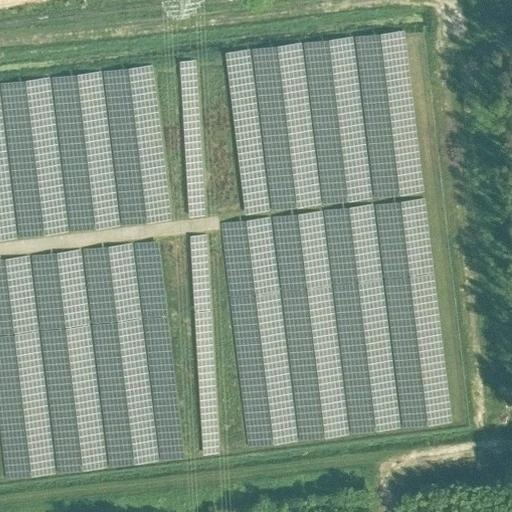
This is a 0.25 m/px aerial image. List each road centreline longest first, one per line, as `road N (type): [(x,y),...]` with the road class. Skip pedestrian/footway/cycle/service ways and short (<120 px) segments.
road 1 (track): [(210,223),(0,249)]
road 2 (track): [(387,511),(387,474),(402,460),(511,444)]
